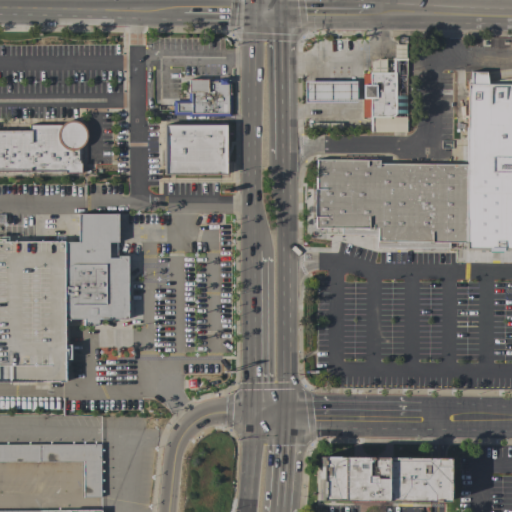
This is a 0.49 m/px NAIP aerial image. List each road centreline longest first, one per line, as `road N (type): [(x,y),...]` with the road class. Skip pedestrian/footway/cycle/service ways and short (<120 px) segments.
road 1 (secondary): [(285,413),(283,159)]
road 2 (secondary): [(270,14),(252,42),(252,251)]
road 3 (tertiary): [(166,511),(183,432),(204,416),(285,413)]
road 4 (tertiary): [(0,11),(181,14)]
road 5 (secondary): [(252,251),(252,413)]
road 6 (secondary): [(283,159),(282,42),(270,14)]
road 7 (tertiary): [(366,14),(511,15)]
